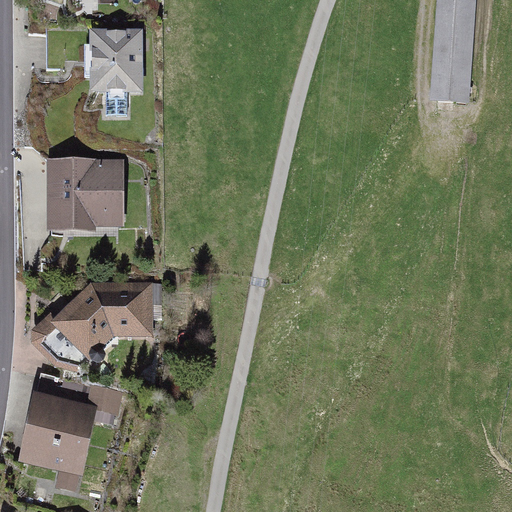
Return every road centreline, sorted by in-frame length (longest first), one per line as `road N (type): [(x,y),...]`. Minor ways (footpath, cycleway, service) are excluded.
road 1 (track): [(214,511),(297,29),(311,0)]
road 2 (residential): [(0,355),(3,0)]
